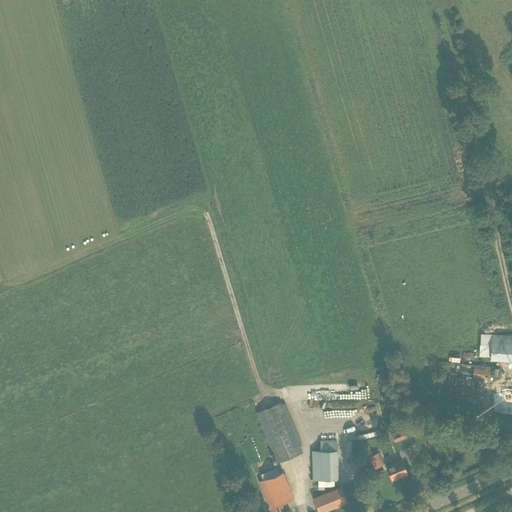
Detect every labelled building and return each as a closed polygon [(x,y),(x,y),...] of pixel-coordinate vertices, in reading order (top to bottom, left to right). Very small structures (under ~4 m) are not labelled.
[(490,359),(511,359),(511,337),(491,336),(490,359)] [(439,371),(457,370),(456,361),(439,362),(439,371)] [(474,365),(473,377),(483,378),(484,374),(490,375),(491,367),(474,365)] [(501,411),(500,412),(511,411),(511,388),(501,388),(501,394),(493,394),(493,401),(493,411),(501,411)] [(256,412),(277,463),(301,453),(280,402),(256,412)] [(406,437),(402,427),(391,432),(394,441),(406,437)] [(311,450),(312,469),(312,479),(337,479),(336,440),(319,440),(320,450),(311,450)] [(367,444),(360,447),(364,456),(370,453),(367,444)] [(367,457),(372,469),(383,464),(378,453),(367,457)] [(385,466),(387,470),(391,479),(407,473),(401,459),(385,466)] [(290,511),(289,509),(285,511),(281,502),(293,497),(282,471),(259,480),(272,511),(274,511),(290,511)] [(341,487),(313,499),(318,511),(346,500),(341,487)]
